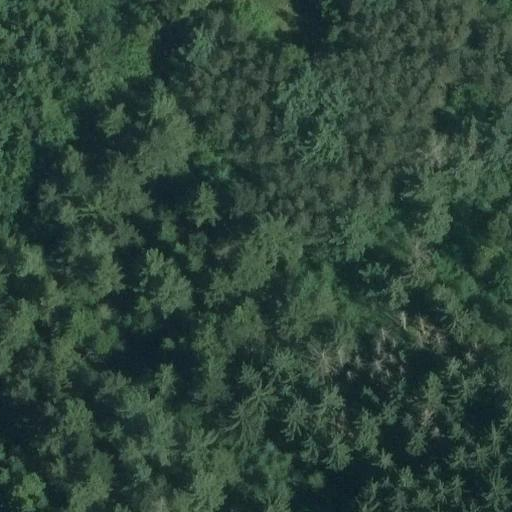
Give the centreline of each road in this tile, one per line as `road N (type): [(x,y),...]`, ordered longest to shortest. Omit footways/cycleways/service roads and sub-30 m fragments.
road 1 (track): [(151,74),(336,312)]
road 2 (track): [(151,74),(0,211)]
